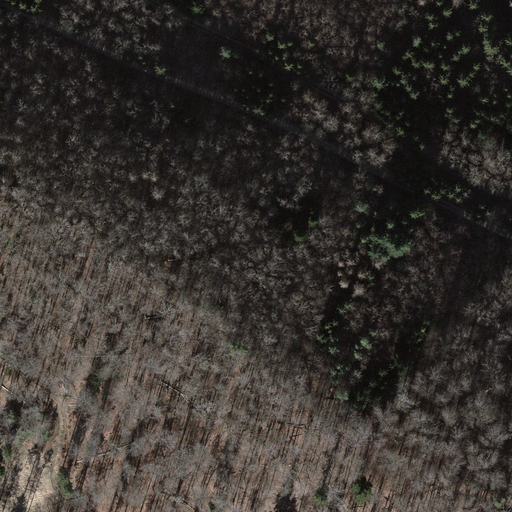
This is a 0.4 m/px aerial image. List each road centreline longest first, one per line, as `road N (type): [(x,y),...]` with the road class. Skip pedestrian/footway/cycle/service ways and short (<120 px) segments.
road 1 (track): [(1,0),(511,231)]
road 2 (track): [(511,201),(479,190),(267,58),(152,0)]
